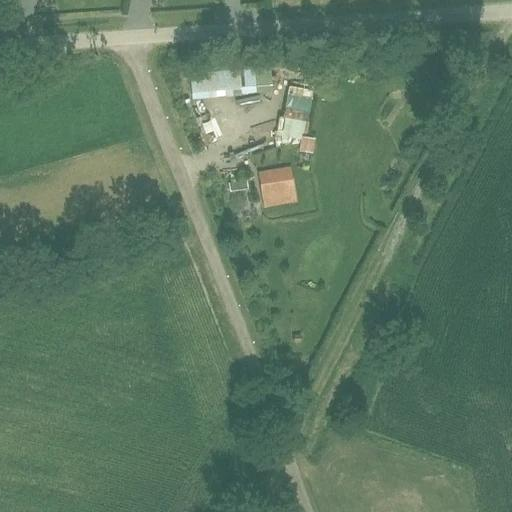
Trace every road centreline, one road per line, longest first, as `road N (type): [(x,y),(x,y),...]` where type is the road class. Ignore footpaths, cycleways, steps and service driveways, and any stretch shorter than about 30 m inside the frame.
road 1 (unclassified): [(0,52),(511,15)]
road 2 (track): [(285,452),(511,28)]
road 3 (track): [(285,452),(128,44)]
